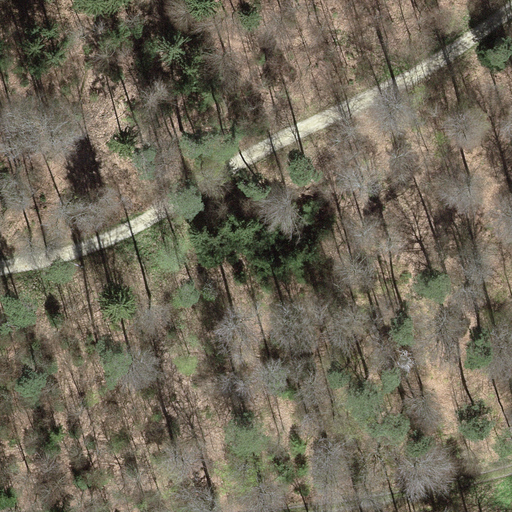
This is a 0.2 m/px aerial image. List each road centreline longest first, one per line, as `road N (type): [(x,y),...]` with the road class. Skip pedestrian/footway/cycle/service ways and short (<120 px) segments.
road 1 (track): [(0,262),(90,244),(148,220),(305,125),(409,78),(511,9)]
road 2 (track): [(511,472),(305,511)]
